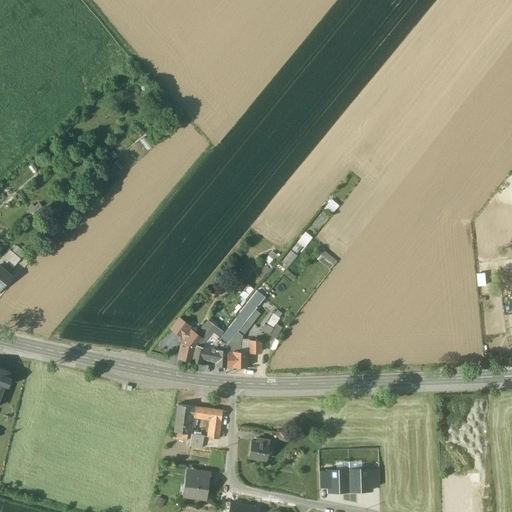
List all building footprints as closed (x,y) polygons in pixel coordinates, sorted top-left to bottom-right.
[(111,66),(100,72),(105,81),(116,75),(111,66)] [(92,81),(98,88),(103,84),(98,77),(92,81)] [(323,208),(330,214),(338,205),(331,199),(323,208)] [(302,246),(304,247),(312,237),(305,232),(291,249),(297,253),(302,246)] [(20,258),(10,250),(4,257),(14,265),(20,258)] [(292,251),(281,264),(286,269),(297,255),(292,251)] [(325,251),(317,260),(330,270),(337,261),(325,251)] [(255,272),(261,278),(270,270),(264,264),(255,272)] [(0,287),(10,275),(0,266),(0,287)] [(486,272),(478,272),(478,285),(487,284),(486,272)] [(254,295),(238,315),(239,316),(238,318),(234,323),(240,328),(245,321),(255,309),(261,301),(254,295)] [(255,309),(245,321),(249,324),(259,312),(255,309)] [(263,330),(279,340),(285,329),(276,323),(280,317),(273,313),(263,330)] [(219,325),(221,322),(212,316),(210,319),(219,325)] [(190,326),(179,318),(171,328),(182,337),(188,328),(190,326)] [(207,320),(196,334),(201,338),(213,324),(208,320),(207,320)] [(234,323),(218,340),(220,342),(216,348),(226,350),(227,343),(233,337),(240,328),(234,323)] [(201,338),(196,344),(202,346),(212,335),(214,333),(218,337),(223,331),(213,324),(201,338)] [(188,328),(182,337),(185,339),(181,343),(178,357),(191,360),(194,346),(196,344),(201,338),(196,334),(188,328)] [(214,333),(212,335),(202,346),(209,348),(209,347),(218,337),(214,333)] [(260,341),(249,341),(249,352),(260,352),(260,341)] [(202,346),(196,344),(194,346),(191,360),(192,360),(191,360),(202,363),(203,358),(206,359),(209,348),(202,346)] [(226,350),(216,348),(212,348),(209,347),(209,348),(206,359),(216,362),(216,366),(227,367),(226,350)] [(246,351),(226,350),(227,367),(246,367),(246,351)] [(192,406),(178,404),(174,431),(189,433),(191,415),(192,406)] [(222,410),(204,408),(192,406),(191,415),(210,418),(207,436),(218,438),(221,419),(222,410)] [(202,447),(204,435),(191,434),(189,446),(202,447)] [(269,440),(259,438),(259,442),(251,440),(248,457),(266,460),(269,440)] [(207,478),(197,477),(198,469),(188,468),(186,485),(188,486),(188,495),(204,498),(207,479),(207,478)] [(210,471),(198,469),(197,477),(207,478),(207,479),(209,479),(210,471)] [(372,491),(372,486),(371,469),(349,470),(350,491),(372,491)] [(327,492),(350,491),(349,470),(327,471),(327,488),(327,492)] [(320,488),(327,488),(327,471),(319,471),(320,488)] [(253,511),(254,509),(232,503),(229,511),(253,511)]
